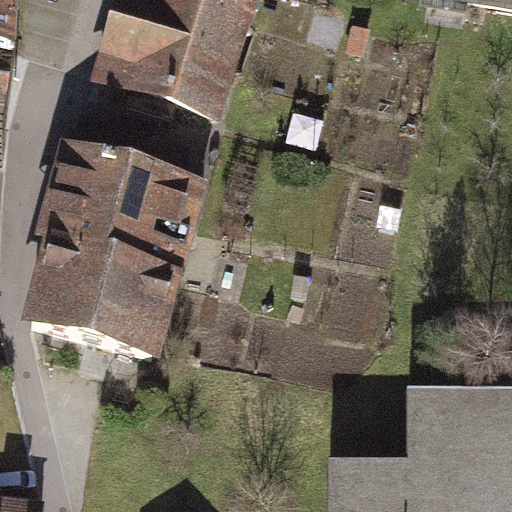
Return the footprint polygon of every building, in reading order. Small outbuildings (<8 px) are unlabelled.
[(0,0),(0,48),(16,50),(19,0),(0,0)] [(109,0),(86,94),(219,128),(251,0),(109,0)] [(191,150),(83,119),(64,186),(51,234),(62,237),(49,283),(36,329),(159,364),(209,186),(183,179),(191,150)] [(337,511),(511,511),(511,397),(417,396),(417,470),(337,470),(337,511)] [(0,511),(45,511),(45,510),(0,502),(0,511)]
